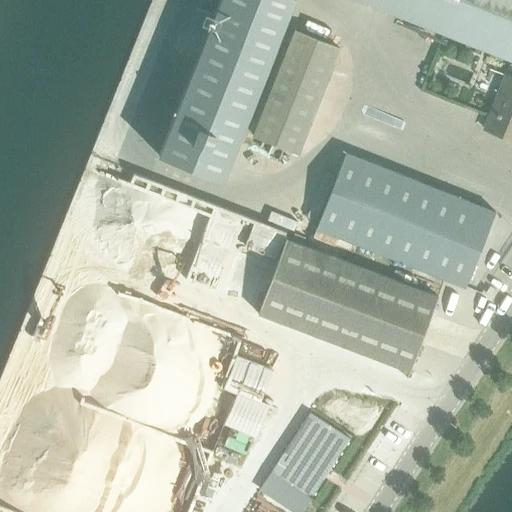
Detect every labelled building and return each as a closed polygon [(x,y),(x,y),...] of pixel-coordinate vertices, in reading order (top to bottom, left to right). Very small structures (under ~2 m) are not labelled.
[(200,51),(159,156),(223,181),(294,0),(220,0),(214,16),(194,8),(180,44),(200,51)] [(511,0),(356,0),(511,61),(511,0)] [(254,136),(298,154),(340,49),(295,31),(254,136)] [(485,130),(511,140),(511,77),(507,76),(485,130)] [(317,228),(465,287),(495,212),(346,153),(317,228)] [(258,314),(410,372),(438,297),(286,239),(258,314)] [(310,413),(271,473),(310,499),(350,439),(310,413)] [(204,479),(223,479),(222,469),(204,470),(204,479)]
